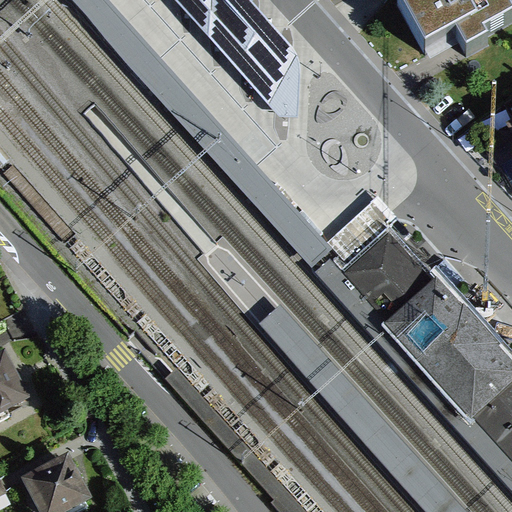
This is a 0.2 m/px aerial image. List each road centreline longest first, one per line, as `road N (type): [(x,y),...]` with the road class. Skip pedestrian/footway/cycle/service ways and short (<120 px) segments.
road 1 (residential): [(137,0),(316,190),(365,196),(423,148)]
road 2 (residential): [(59,289),(254,511)]
road 3 (residential): [(144,511),(34,313),(59,289)]
road 4 (residential): [(423,148),(292,0)]
road 5 (residential): [(511,249),(423,148)]
